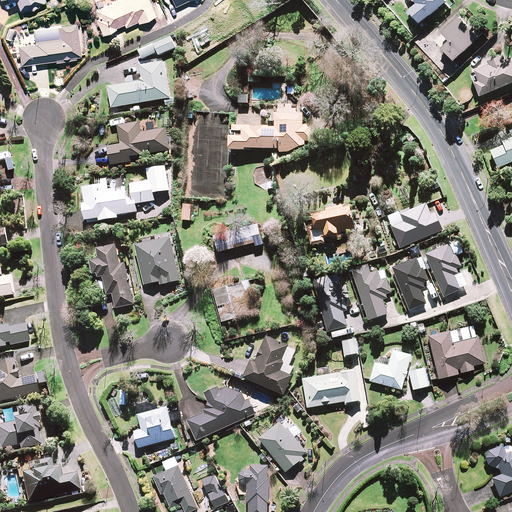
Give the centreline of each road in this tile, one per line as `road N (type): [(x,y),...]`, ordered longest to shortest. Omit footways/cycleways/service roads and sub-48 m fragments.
road 1 (tertiary): [(511,291),(431,115),(335,0)]
road 2 (residential): [(45,115),(52,261),(70,366)]
road 3 (residential): [(70,366),(129,511)]
road 4 (residential): [(428,429),(356,463),(317,511)]
